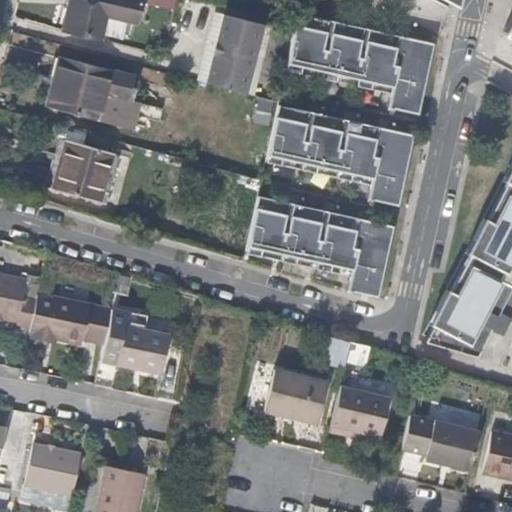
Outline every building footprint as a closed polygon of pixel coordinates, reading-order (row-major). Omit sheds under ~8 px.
[(136,22),(141,0),(68,0),(62,28),(101,38),(106,15),(136,22)] [(511,6),(500,31),(511,37),(511,6)] [(319,13),(299,8),(295,21),(286,65),(295,68),(303,70),(304,62),(324,68),(323,75),(330,77),(337,78),(339,72),(359,77),(358,83),(365,85),(373,86),(373,80),(394,85),(390,105),(403,108),(415,111),(429,39),(419,36),(387,29),(350,20),(319,13)] [(224,12),(206,83),(245,93),(264,21),(224,12)] [(125,128),(138,79),(60,60),(48,108),(125,128)] [(278,101),(265,157),(280,161),(281,155),(302,159),(301,166),(306,167),(315,169),(316,162),(337,167),(335,174),(344,176),(351,178),(351,171),(372,176),(367,197),(377,199),(392,203),(410,132),(396,129),(365,121),(329,112),(297,104),(278,100),(278,101)] [(100,201),(112,153),(55,138),(43,187),(100,201)] [(485,236),(470,264),(511,274),(511,182),(491,223),(483,218),(477,232),(485,236)] [(257,192),(244,249),(258,252),(259,246),(280,250),(278,257),(293,260),(294,254),(315,259),(313,266),(328,270),(329,263),(350,268),(344,288),(370,294),(387,224),(373,220),(341,212),(310,205),(279,197),(257,192)] [(511,285),(511,274),(470,264),(454,294),(446,290),(439,303),(447,308),(430,340),(425,337),(422,343),(474,357),(489,329),(503,338),(511,322),(497,315),(511,285)] [(0,274),(0,315),(18,320),(17,325),(31,328),(39,295),(25,292),(27,280),(0,274)] [(39,295),(31,328),(34,328),(33,337),(50,341),(51,335),(59,337),(84,342),(85,337),(105,342),(113,307),(39,291),(39,295)] [(105,342),(101,358),(159,371),(168,331),(144,326),(147,312),(113,304),(113,307),(105,342)] [(348,345),(320,337),(313,364),(341,372),(348,345)] [(315,421),(325,379),(273,366),(262,409),(315,421)] [(337,389),(327,435),(345,440),(347,432),(379,440),(388,401),(337,389)] [(476,430),(409,413),(401,448),(422,453),(420,458),(467,469),(476,430)] [(511,477),(511,434),(491,429),(481,470),(511,477)] [(70,494),(79,454),(30,443),(23,485),(66,494),(70,494)] [(93,511),(129,511),(133,494),(138,495),(143,473),(103,465),(93,511)] [(66,494),(23,485),(20,500),(63,509),(66,494)] [(133,494),(129,511),(134,511),(138,495),(133,494)]
